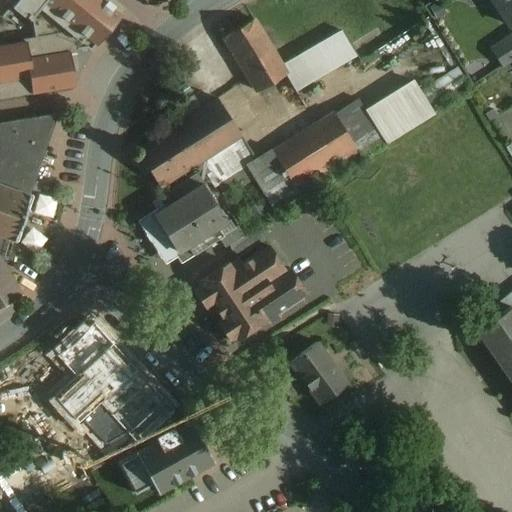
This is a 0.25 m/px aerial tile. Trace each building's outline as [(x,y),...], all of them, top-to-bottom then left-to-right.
[(120,14),(103,0),(15,0),(10,6),(31,22),(35,38),(73,31),(76,50),(86,48),(90,51),(107,31),(120,14)] [(511,0),(491,0),(508,25),(511,21),(511,0)] [(285,74),(251,19),(222,37),(256,91),(285,74)] [(35,38),(22,40),(23,43),(26,42),(29,59),(69,52),(70,55),(76,54),(76,50),(73,31),(35,38)] [(511,33),(499,42),(510,60),(511,59),(511,33)] [(69,52),(29,59),(26,42),(23,43),(0,46),(0,82),(29,77),(32,94),(75,87),(70,55),(69,52)] [(29,77),(0,82),(0,99),(32,94),(29,77)] [(239,136),(216,99),(167,129),(190,167),(193,165),(238,137),(239,136)] [(355,99),(332,114),(354,147),(377,132),(355,99)] [(332,113),(271,152),(292,186),(354,147),(332,114),(332,113)] [(54,114),(0,123),(0,185),(26,194),(54,114)] [(167,129),(135,149),(158,187),(190,167),(167,129)] [(238,137),(193,165),(197,171),(201,169),(204,174),(208,171),(216,183),(237,170),(238,172),(245,183),(259,174),(251,161),(253,160),(238,137)] [(354,147),(292,186),(299,197),(361,158),(354,147)] [(238,172),(216,185),(223,196),(245,183),(238,172)] [(225,221),(195,173),(156,198),(162,209),(141,222),(165,258),(176,251),(177,251),(178,251),(215,228),(225,221)] [(26,194),(0,185),(0,305),(18,294),(0,264),(0,253),(5,238),(13,240),(27,195),(26,194)] [(220,236),(217,238),(223,248),(242,235),(236,225),(220,236)] [(215,228),(178,251),(183,258),(191,253),(191,254),(217,238),(220,236),(215,228)] [(251,232),(228,247),(236,258),(237,258),(236,257),(258,243),(251,232)] [(267,245),(240,264),(237,258),(236,258),(227,264),(226,262),(206,276),(210,282),(208,283),(206,292),(207,294),(205,295),(221,318),(216,322),(228,341),(234,338),(235,340),(265,320),(267,323),(278,316),(275,313),(304,293),(288,268),(284,271),(267,245)] [(511,310),(509,306),(476,329),(511,381),(511,310)] [(328,315),(328,326),(337,326),(337,315),(328,315)] [(345,382),(315,342),(289,361),(320,401),(345,382)] [(168,417),(139,443),(142,446),(156,439),(154,435),(170,426),(172,430),(177,427),(168,417)] [(177,427),(172,430),(170,426),(154,435),(156,439),(142,446),(115,462),(133,493),(151,483),(157,493),(212,462),(189,420),(177,427)]
